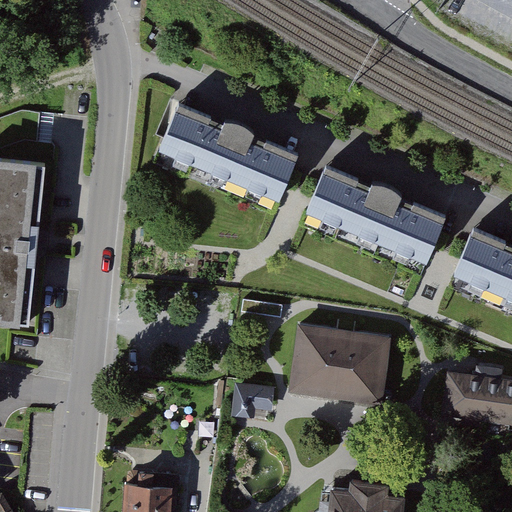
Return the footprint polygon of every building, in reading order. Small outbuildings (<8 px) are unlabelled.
[(297,155),(177,101),(157,144),(278,199),(297,155)] [(49,161),(0,155),(0,315),(33,319),(49,161)] [(448,212),(323,155),(301,204),(426,261),(448,212)] [(511,234),(469,215),(446,265),(511,295),(511,234)] [(396,339),(304,325),(294,391),(386,404),(396,339)] [(511,376),(453,365),(443,416),(511,429),(511,376)] [(272,374),(239,370),(236,404),(251,406),(252,395),(269,397),(272,374)] [(181,511),(184,485),(128,480),(124,511),(181,511)] [(351,490),(332,488),(329,511),(405,511),(408,496),(391,495),(392,484),(352,480),(351,490)] [(0,511),(16,511),(6,493),(0,496),(0,511)]
